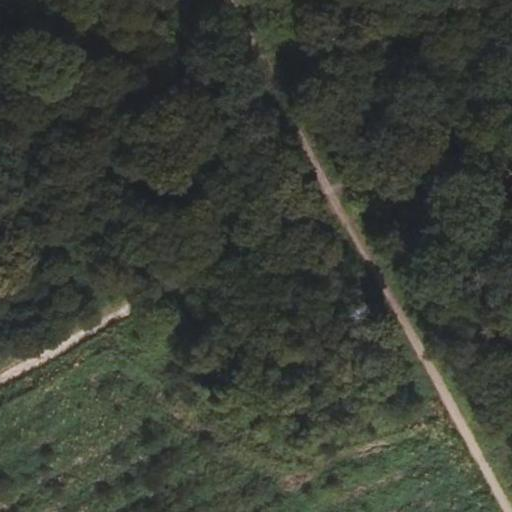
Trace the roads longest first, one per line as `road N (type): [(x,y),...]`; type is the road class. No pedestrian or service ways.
road 1 (track): [(511,83),(0,366)]
road 2 (track): [(217,0),(500,511)]
